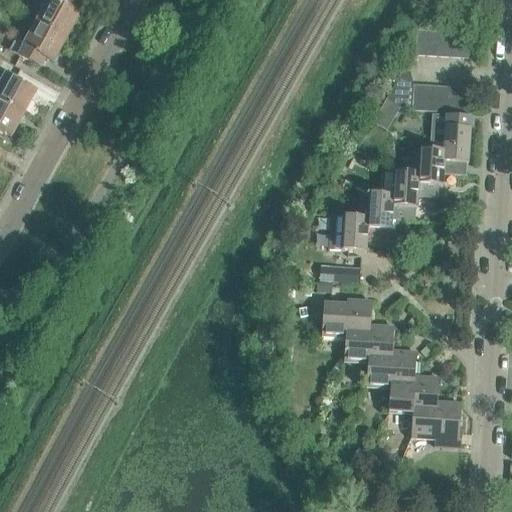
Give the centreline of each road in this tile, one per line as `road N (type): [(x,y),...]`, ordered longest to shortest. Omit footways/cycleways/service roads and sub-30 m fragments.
road 1 (residential): [(484,511),(507,0)]
road 2 (residential): [(0,203),(117,0)]
